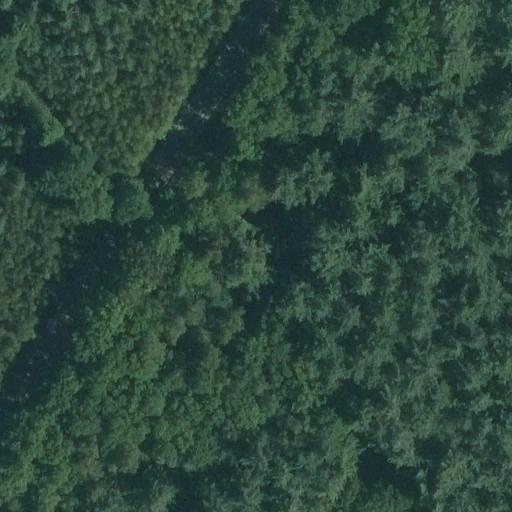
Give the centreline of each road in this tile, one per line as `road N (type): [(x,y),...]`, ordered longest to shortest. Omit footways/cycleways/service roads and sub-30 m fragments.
road 1 (tertiary): [(0,417),(271,0)]
road 2 (track): [(96,180),(0,43)]
